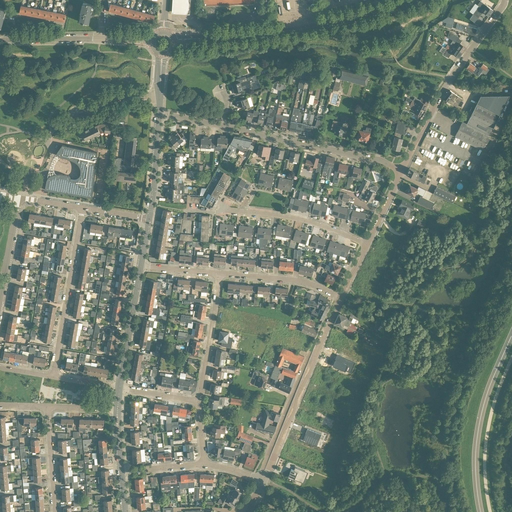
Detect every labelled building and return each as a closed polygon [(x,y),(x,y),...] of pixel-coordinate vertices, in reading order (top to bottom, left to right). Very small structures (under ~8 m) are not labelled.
[(172,0),(172,13),(176,13),(185,14),(190,14),(190,0),(172,0)] [(489,16),(493,10),(480,1),(477,5),(479,6),(476,9),(473,14),(478,18),(482,12),(489,16)] [(81,13),(79,22),(84,24),(84,23),(89,23),(91,16),(93,17),(93,16),(94,15),(94,14),(91,13),(92,13),(91,12),(92,6),(87,4),(87,5),(83,4),(81,13)] [(115,13),(117,6),(111,4),(109,11),(115,13)] [(26,15),(28,7),(21,6),(19,13),(26,15)] [(117,6),(115,13),(121,15),(123,7),(117,6)] [(128,16),(130,9),(123,7),(121,15),(128,16)] [(134,18),(136,11),(130,9),(128,16),(134,18)] [(140,20),(142,12),(136,11),(134,18),(140,20)] [(146,21),(148,14),(142,12),(140,20),(146,21)] [(59,13),(58,21),(64,22),(66,14),(59,13)] [(148,14),(146,21),(153,23),(155,16),(148,14)] [(453,25),(455,19),(448,17),(442,21),(453,25)] [(457,23),(455,29),(463,31),(468,33),(468,34),(475,36),(477,29),(457,23)] [(447,37),(455,42),(452,46),(453,46),(456,48),(462,53),(466,48),(457,41),(459,38),(450,32),(447,37)] [(447,45),(445,48),(452,53),(459,58),(462,53),(456,48),(453,46),(452,49),(447,45)] [(483,65),(481,68),(479,67),(478,69),(470,63),(466,68),(479,77),(481,74),(482,72),(481,72),(483,69),(485,71),(487,68),(483,65)] [(366,86),(369,76),(340,69),(338,79),(351,82),(366,86)] [(231,85),(232,89),(255,82),(255,81),(257,80),(256,75),(246,78),(245,77),(236,80),(237,83),(232,85),(231,85)] [(335,81),(333,88),(333,90),(338,91),(339,87),(340,88),(341,83),(335,81)] [(236,92),(236,95),(243,92),(242,89),(256,85),(255,82),(232,89),(233,92),(234,92),(235,93),(236,92)] [(456,107),(459,103),(462,99),(450,90),(447,95),(444,99),(447,101),(448,101),(452,104),(456,107)] [(467,124),(466,124),(489,136),(493,128),(510,95),(480,96),(470,117),(471,117),(467,124)] [(247,98),(236,102),(238,107),(243,106),(244,109),(250,107),(247,98)] [(411,103),(425,110),(428,104),(429,101),(421,98),(420,101),(419,101),(418,105),(417,104),(417,103),(412,100),(411,103)] [(425,110),(411,103),(405,101),(404,104),(403,109),(407,111),(409,107),(413,109),(414,111),(414,113),(412,116),(416,117),(415,118),(418,120),(418,118),(420,119),(421,116),(422,117),(425,110)] [(265,114),(264,120),(267,120),(266,126),(271,127),(275,110),(270,108),(269,114),(265,114)] [(289,117),(280,115),(282,108),(278,108),(275,124),(281,126),(280,129),(286,130),(289,117)] [(295,132),(299,110),(299,109),(293,108),(289,131),(295,132)] [(257,112),(255,118),(258,118),(257,124),(263,125),(264,120),(265,114),(266,111),(260,110),(260,112),(257,112)] [(299,110),(295,132),(301,133),(303,124),(300,123),(302,115),(304,116),(305,111),(299,110)] [(252,117),(255,118),(257,112),(254,111),(253,113),(248,112),(246,121),(251,122),(252,117)] [(387,114),(381,112),(378,121),(384,123),(387,114)] [(303,121),(303,124),(301,133),(307,134),(311,115),(308,114),(306,122),(303,121)] [(315,126),(314,129),(319,130),(324,116),(318,114),(316,118),(317,118),(315,126)] [(346,133),(349,119),(342,118),(341,122),(333,121),(331,130),(335,131),(334,134),(342,136),(343,132),(346,133)] [(398,121),(395,132),(404,135),(409,125),(398,121)] [(489,136),(466,124),(462,122),(455,137),(482,150),(485,143),(487,144),(490,139),(488,138),(489,136)] [(97,126),(100,133),(101,133),(102,133),(103,133),(104,133),(105,124),(104,124),(103,124),(102,124),(100,124),(99,124),(98,125),(97,125),(97,126)] [(95,136),(100,133),(97,126),(92,128),(95,136)] [(359,130),(356,139),(364,141),(364,142),(366,143),(367,142),(368,142),(371,128),(367,127),(366,130),(364,129),(363,131),(359,130)] [(95,136),(92,128),(87,130),(90,138),(95,136)] [(90,138),(87,130),(82,133),(85,141),(90,138)] [(198,147),(198,141),(195,141),(196,134),(193,134),(193,132),(190,132),(189,147),(198,147)] [(172,135),(180,144),(182,146),(186,142),(185,142),(187,140),(182,133),(179,135),(177,133),(176,135),(174,134),(172,135)] [(180,144),(172,135),(170,137),(171,139),(170,140),(172,142),(169,144),(173,149),(176,147),(180,144)] [(206,148),(206,137),(204,136),(204,138),(201,138),(201,141),(198,141),(198,147),(201,148),(206,148)] [(222,151),(222,149),(223,136),(220,136),(220,137),(218,137),(217,142),(214,142),(214,148),(214,150),(222,151)] [(222,149),(227,150),(229,145),(232,139),(228,139),(228,138),(225,138),(225,136),(223,136),(222,149)] [(232,153),(234,152),(237,148),(241,138),(234,136),(232,139),(227,150),(223,158),(227,161),(232,153)] [(118,159),(118,158),(116,158),(116,159),(115,159),(114,172),(117,172),(116,180),(136,183),(137,174),(136,174),(137,169),(136,168),(136,166),(141,167),(142,161),(138,160),(139,155),(135,155),(137,140),(137,138),(132,137),(132,140),(128,139),(127,153),(124,153),(123,159),(126,159),(126,162),(121,161),(121,159),(119,159),(118,159)] [(206,137),(206,148),(211,148),(214,148),(214,142),(211,142),(211,139),(209,139),(209,137),(206,137)] [(395,137),(392,149),(400,151),(403,139),(395,137)] [(237,148),(240,149),(242,150),(247,139),(241,138),(237,148)] [(242,150),(240,149),(239,151),(244,153),(243,156),(247,158),(249,153),(251,150),(248,149),(253,140),(247,139),(242,150)] [(71,179),(70,178),(70,177),(69,176),(68,176),(67,175),(66,175),(65,175),(63,175),(62,174),(61,174),(59,174),(58,174),(57,174),(55,175),(54,175),(53,175),(52,176),(51,176),(50,177),(49,177),(48,178),(47,179),(47,180),(47,181),(45,190),(92,198),(98,153),(62,145),(58,151),(58,152),(57,153),(57,154),(57,155),(58,156),(59,156),(59,157),(59,156),(60,157),(61,157),(62,157),(64,158),(65,158),(66,158),(67,158),(69,159),(70,159),(71,160),(73,161),(74,161),(75,162),(77,163),(79,165),(80,167),(80,168),(81,170),(81,172),(81,173),(81,174),(81,175),(80,176),(80,177),(79,178),(78,179),(77,179),(76,180),(75,180),(74,180),(73,180),(72,180),(71,179)] [(270,150),(267,149),(267,148),(264,147),(264,146),(259,145),(258,154),(263,155),(262,159),(268,160),(270,150)] [(281,150),(276,149),(275,157),(271,156),(270,165),(271,166),(273,166),(274,160),(277,160),(278,158),(282,159),(283,153),(284,153),(285,150),(281,149),(281,150)] [(289,162),(293,163),(293,161),(297,162),(298,156),(299,157),(300,153),(296,152),(296,153),(291,152),(290,160),(286,159),(284,168),(288,169),(289,162)] [(168,161),(179,161),(180,153),(174,153),(173,156),(170,156),(170,158),(168,158),(168,161)] [(312,162),(309,161),(306,160),(305,165),(308,166),(307,168),(313,170),(313,167),(317,168),(316,172),(320,173),(322,164),(317,163),(318,159),(313,157),(312,162)] [(331,157),(326,177),(326,178),(329,179),(331,168),(332,168),(335,158),(334,158),(333,158),(332,157),(332,158),(331,157)] [(172,169),(179,170),(179,161),(168,161),(168,164),(170,164),(170,166),(173,166),(172,169)] [(346,174),(348,166),(340,164),(338,171),(335,170),(333,182),(337,183),(339,178),(340,178),(341,173),(346,174)] [(349,177),(352,178),(351,180),(353,180),(353,178),(355,179),(355,180),(360,181),(361,177),(360,177),(362,169),(354,167),(352,176),(351,177),(349,177)] [(409,168),(406,175),(423,183),(426,179),(430,181),(431,179),(427,177),(409,168)] [(167,177),(178,178),(183,178),(183,173),(186,173),(186,170),(179,170),(172,169),(172,172),(169,172),(169,174),(167,174),(167,177)] [(220,179),(227,182),(228,180),(228,181),(230,177),(223,173),(220,179)] [(258,184),(265,186),(267,175),(261,173),(258,184)] [(267,175),(265,186),(272,187),(274,177),(267,175)] [(171,186),(178,186),(184,186),(184,183),(178,183),(178,178),(167,177),(167,180),(169,180),(169,182),(172,183),(171,186)] [(277,188),(284,190),(286,179),(280,178),(277,188)] [(227,182),(220,179),(217,184),(224,188),(226,185),(225,184),(227,182)] [(238,185),(248,191),(251,185),(242,179),(238,185)] [(286,179),(284,190),(291,192),(293,181),(286,179)] [(304,179),(302,187),(311,190),(314,182),(304,179)] [(362,192),(374,198),(376,193),(375,193),(375,192),(376,192),(378,189),(377,189),(378,189),(378,188),(378,187),(377,187),(377,186),(376,186),(375,186),(371,187),(370,187),(370,188),(368,187),(370,182),(364,179),(358,191),(362,192)] [(224,188),(217,184),(214,190),(220,193),(221,191),(222,192),(224,188)] [(235,191),(244,197),(248,191),(238,185),(235,191)] [(423,196),(425,190),(418,186),(417,189),(410,185),(408,190),(406,190),(405,191),(406,193),(414,196),(415,194),(417,195),(418,193),(421,195),(423,196)] [(166,193),(177,194),(178,186),(171,186),(171,189),(168,188),(168,191),(166,191),(166,193)] [(437,187),(433,194),(453,203),(456,196),(437,187)] [(220,193),(214,190),(211,195),(218,199),(220,195),(219,195),(220,193)] [(299,211),(302,200),(304,190),(300,190),(298,199),(295,199),(295,200),(291,199),(289,207),(293,208),(292,209),(299,211)] [(244,197),(235,191),(231,197),(241,203),(244,197)] [(344,194),(340,192),(337,199),(347,203),(350,195),(344,193),(344,194)] [(374,198),(362,192),(359,198),(365,201),(365,199),(372,202),(374,198)] [(181,194),(177,194),(166,193),(166,196),(168,196),(167,199),(170,199),(170,202),(180,203),(181,194)] [(218,199),(211,195),(208,201),(214,204),(215,202),(216,202),(218,199)] [(423,196),(421,195),(417,203),(431,209),(434,203),(422,197),(423,196)] [(302,200),(299,211),(306,213),(308,202),(302,200)] [(214,204),(208,201),(205,206),(211,210),(213,206),(214,204)] [(401,206),(397,214),(408,219),(411,211),(412,211),(414,207),(402,201),(400,206),(401,206)] [(309,212),(312,213),(312,214),(318,215),(321,205),(311,202),(309,212)] [(322,202),(321,205),(318,215),(325,217),(328,206),(325,205),(325,202),(322,202)] [(338,217),(341,207),(334,205),(331,216),(338,217)] [(348,209),(341,207),(338,217),(345,219),(348,209)] [(357,223),(360,212),(353,210),(350,221),(357,223)] [(366,214),(360,212),(357,223),(367,225),(369,219),(365,218),(366,214)] [(419,220),(416,227),(422,230),(426,223),(419,220)] [(225,238),(226,236),(227,225),(220,224),(220,227),(217,226),(216,233),(219,233),(219,235),(222,235),(222,238),(225,238)] [(234,225),(227,225),(226,236),(233,236),(234,225)] [(282,237),(284,226),(278,225),(275,236),(282,237)] [(245,238),(246,227),(239,226),(238,233),(236,233),(235,237),(245,238)] [(282,237),(289,238),(291,227),(284,226),(282,237)] [(253,227),(246,227),(245,238),(252,238),(253,227)] [(264,240),(265,229),(258,228),(257,239),(260,239),(259,247),(260,247),(263,248),(264,240)] [(265,229),(264,240),(263,248),(266,248),(266,244),(267,244),(268,240),(271,240),(272,230),(265,229)] [(299,243),(303,232),(296,230),(293,241),(299,243)] [(309,235),(303,232),(299,243),(306,245),(309,235)] [(23,244),(31,245),(32,239),(33,240),(34,237),(28,236),(27,238),(24,238),(23,244)] [(316,248),(320,238),(313,236),(310,246),(316,248)] [(320,238),(316,248),(323,250),(326,240),(320,238)] [(333,254),(337,243),(330,241),(327,252),(330,253),(329,255),(330,256),(329,258),(332,259),(333,254)] [(340,256),(343,245),(337,243),(333,254),(340,256)] [(350,247),(343,245),(340,256),(346,258),(350,247)] [(65,258),(56,257),(55,263),(64,265),(65,258)] [(50,262),(48,262),(44,261),(42,271),(53,272),(54,270),(63,272),(64,265),(55,263),(54,270),(49,268),(50,262)] [(332,267),(322,263),(320,266),(337,274),(340,267),(333,264),(332,267)] [(305,274),(307,265),(301,264),(298,273),(305,274)] [(314,267),(307,265),(305,274),(312,276),(314,267)] [(324,268),(321,267),(319,273),(322,274),(321,275),(326,277),(325,281),(332,284),(335,278),(322,271),(324,268)] [(88,269),(81,268),(80,275),(90,276),(91,277),(92,272),(88,272),(88,269)] [(90,276),(80,275),(79,281),(89,283),(90,276)] [(90,283),(89,283),(79,281),(78,288),(85,289),(88,289),(88,292),(99,294),(101,285),(96,284),(96,290),(89,288),(90,283)] [(106,286),(102,285),(101,294),(109,295),(110,292),(105,291),(106,286)] [(160,289),(156,288),(150,287),(148,294),(155,295),(159,295),(160,289)] [(124,289),(118,288),(115,288),(114,294),(123,296),(124,289)] [(76,299),(83,300),(87,301),(88,299),(86,299),(87,295),(77,293),(76,299)] [(309,306),(312,306),(315,307),(314,310),(313,310),(311,315),(323,320),(328,310),(317,307),(318,302),(313,301),(310,300),(309,306)] [(318,302),(317,307),(328,310),(330,304),(327,303),(324,301),(323,302),(319,300),(318,302)] [(197,308),(196,311),(205,312),(207,306),(196,304),(195,307),(197,308)] [(156,309),(153,308),(146,307),(145,313),(155,315),(156,309)] [(196,311),(195,311),(194,317),(204,319),(205,312),(196,311)] [(337,318),(350,324),(353,318),(356,320),(358,317),(351,314),(348,320),(346,319),(347,317),(339,314),(337,318)] [(304,320),(301,318),(299,321),(313,327),(315,323),(305,319),(304,320)] [(350,324),(337,318),(334,323),(342,327),(343,325),(349,327),(355,331),(357,327),(350,324)] [(143,326),(149,327),(153,328),(154,321),(144,319),(143,326)] [(16,322),(9,321),(8,327),(15,329),(18,329),(19,324),(16,323),(16,322)] [(193,322),(192,328),(202,330),(203,324),(193,322)] [(300,329),(302,330),(301,331),(315,337),(318,332),(304,326),(301,325),(300,326),(299,328),(300,329)] [(195,329),(194,336),(195,336),(201,337),(202,330),(192,328),(192,329),(195,329)] [(353,337),(354,334),(353,333),(354,331),(348,329),(346,334),(353,337)] [(233,338),(228,338),(229,333),(220,331),(219,341),(222,341),(221,346),(231,348),(233,338)] [(18,335),(14,335),(7,333),(6,339),(17,341),(18,335)] [(116,336),(106,334),(104,334),(102,340),(108,341),(115,342),(116,336)] [(200,342),(194,341),(189,340),(188,346),(189,346),(189,347),(199,348),(200,342)] [(183,354),(184,352),(182,352),(182,350),(180,349),(181,346),(177,345),(175,353),(183,354)] [(199,348),(189,347),(188,353),(198,355),(199,348)] [(290,376),(295,378),(297,372),(304,357),(283,348),(276,365),(281,367),(284,358),(297,363),(293,371),(283,368),(282,373),(288,375),(290,376)] [(217,350),(216,357),(224,359),(226,351),(217,350)] [(135,360),(142,361),(144,361),(145,355),(136,353),(135,360)] [(215,365),(222,366),(223,366),(223,363),(226,364),(227,359),(224,359),(216,357),(215,365)] [(142,361),(135,360),(134,367),(144,368),(145,365),(141,364),(142,361)] [(81,368),(82,362),(79,361),(79,364),(72,363),(71,371),(77,372),(78,368),(81,368)] [(85,365),(85,362),(82,362),(81,368),(84,369),(83,373),(89,374),(91,366),(85,365)] [(289,393),(293,384),(288,381),(286,386),(276,381),(280,372),(282,373),(283,368),(281,367),(276,365),(271,377),(274,379),(272,385),(289,393)] [(144,368),(134,367),(133,373),(142,375),(143,369),(144,369),(144,368)] [(223,380),(225,372),(221,371),(214,370),(213,378),(223,380)] [(259,380),(257,380),(256,383),(259,385),(259,387),(263,389),(267,379),(268,375),(261,372),(258,372),(257,376),(260,377),(259,380)] [(142,375),(133,373),(131,380),(141,381),(142,375)] [(161,386),(167,386),(168,378),(165,377),(165,374),(160,373),(159,382),(162,382),(161,386)] [(168,378),(167,386),(172,387),(173,384),(176,384),(177,375),(174,374),(171,376),(171,378),(168,378)] [(177,375),(176,384),(179,385),(178,388),(184,389),(185,380),(186,377),(180,376),(180,375),(177,375)] [(293,384),(295,378),(290,376),(288,375),(286,379),(289,380),(288,381),(293,384)] [(185,380),(184,389),(189,390),(190,387),(192,387),(194,380),(191,379),(191,381),(185,380)] [(215,396),(220,396),(221,393),(218,393),(220,385),(211,384),(210,392),(216,393),(215,396)] [(225,397),(220,396),(215,396),(214,400),(210,399),(209,407),(217,408),(218,405),(224,406),(225,397)] [(152,417),(152,420),(152,422),(152,424),(155,424),(154,411),(161,412),(162,405),(155,404),(155,405),(151,405),(151,410),(152,417)] [(162,405),(161,412),(160,415),(167,416),(168,406),(162,405)] [(180,408),(179,415),(178,418),(185,419),(187,409),(180,408)] [(263,421),(270,422),(271,418),(278,421),(281,414),(274,412),(266,411),(263,421)] [(270,422),(263,421),(263,425),(254,423),(253,429),(274,434),(276,428),(269,426),(270,422)] [(211,431),(211,436),(220,437),(221,433),(223,433),(224,429),(225,430),(226,426),(215,424),(214,432),(211,431)] [(242,451),(249,454),(252,445),(251,445),(253,437),(242,433),(239,441),(245,443),(242,451)] [(300,440),(297,446),(307,450),(309,444),(308,443),(311,436),(303,433),(300,440)] [(30,437),(28,438),(28,440),(31,440),(31,446),(39,445),(39,439),(36,439),(36,437),(30,437)] [(83,440),(84,448),(88,448),(87,443),(91,443),(91,439),(83,440)] [(165,460),(165,453),(164,448),(157,448),(156,440),(154,441),(155,452),(155,455),(155,457),(156,462),(159,461),(165,460)] [(82,445),(78,445),(70,446),(70,447),(78,447),(78,448),(79,448),(80,454),(83,454),(82,445)] [(230,450),(228,459),(234,460),(235,455),(239,455),(241,449),(236,448),(235,451),(230,450)] [(253,455),(249,454),(245,465),(252,467),(255,459),(251,458),(253,455)] [(108,458),(100,459),(96,459),(94,459),(94,465),(92,465),(92,468),(98,468),(98,465),(101,465),(108,464),(108,458)] [(291,469),(288,477),(304,483),(306,478),(302,477),(305,471),(297,468),(296,471),(291,469)] [(189,488),(188,474),(181,475),(182,482),(179,482),(180,488),(180,495),(183,495),(182,488),(189,488)] [(207,475),(206,485),(213,486),(212,492),(215,493),(216,483),(213,483),(214,475),(207,475)] [(170,490),(170,489),(169,476),(160,477),(161,487),(165,487),(165,490),(170,490)] [(236,488),(239,483),(233,479),(230,484),(236,488)] [(228,493),(228,494),(239,499),(242,492),(236,489),(235,490),(230,491),(229,491),(228,493)] [(239,499),(228,494),(226,497),(224,496),(222,500),(220,499),(218,503),(224,506),(226,502),(230,504),(231,503),(235,505),(239,499)]
